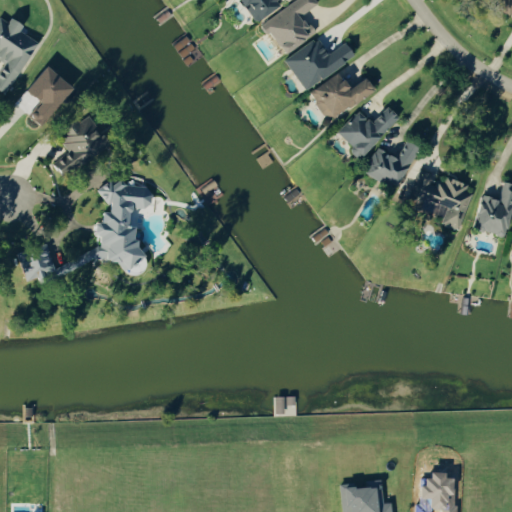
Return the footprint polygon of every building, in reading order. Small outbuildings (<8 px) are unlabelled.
[(276,5),(272,0),(237,0),(253,22),(276,5)] [(311,33),(299,15),(316,4),(313,0),(293,0),(259,23),(280,54),(311,33)] [(511,0),(497,0),(494,5),(507,14),(511,6),(511,0)] [(35,40),(16,29),(19,24),(6,16),(4,20),(0,17),(0,60),(0,61),(0,90),(3,92),(35,40)] [(301,87),(350,54),(342,42),(326,53),(314,37),(282,59),(301,87)] [(65,82),(38,64),(21,90),(35,99),(24,115),(36,124),(65,82)] [(343,87),(333,71),(305,88),(323,118),(369,88),(361,75),(343,87)] [(333,132),(357,155),(394,115),(383,104),(368,121),(355,108),(333,132)] [(84,114),(76,119),(71,113),(52,126),(70,151),(51,165),(58,175),(104,142),(84,114)] [(361,171),(391,187),(414,145),(403,138),(393,157),(374,146),(361,171)] [(456,229),(469,192),(463,190),(465,183),(444,175),(442,182),(431,178),(433,174),(415,167),(406,193),(444,206),(438,223),(456,229)] [(49,263),(42,241),(13,251),(20,275),(25,274),(42,277),(100,258),(114,261),(117,268),(131,270),(140,267),(140,266),(128,229),(129,224),(123,223),(126,204),(138,206),(145,204),(147,195),(143,185),(108,179),(94,184),(103,210),(96,209),(95,219),(89,221),(89,224),(96,248),(49,263)] [(511,184),(511,182),(499,180),(496,197),(477,194),(471,228),(503,234),(511,184)] [(336,486),(338,511),(388,511),(387,501),(379,502),(377,478),(365,479),(366,483),(336,486)]
